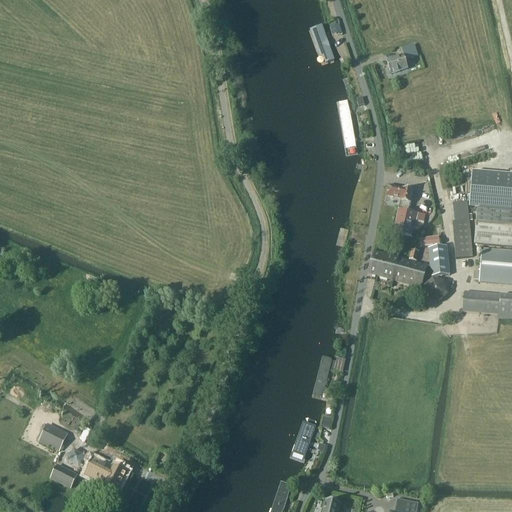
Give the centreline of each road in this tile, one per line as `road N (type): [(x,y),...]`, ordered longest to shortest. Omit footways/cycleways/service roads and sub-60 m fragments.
road 1 (unclassified): [(167,511),(244,324),(264,239),(233,154),(199,0)]
road 2 (unclassified): [(299,511),(332,444),(378,197),(375,122),(332,0)]
road 3 (track): [(511,290),(458,285),(427,316),(359,301)]
